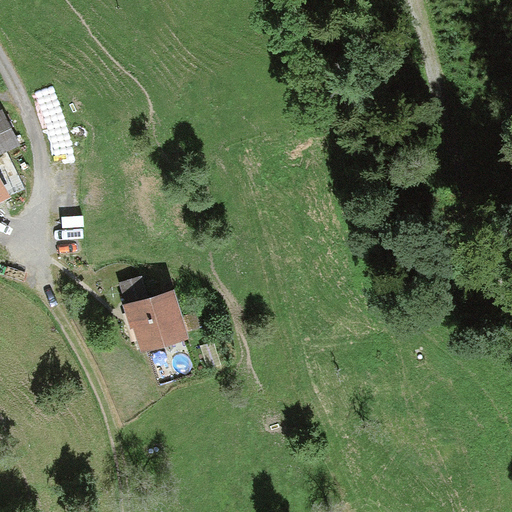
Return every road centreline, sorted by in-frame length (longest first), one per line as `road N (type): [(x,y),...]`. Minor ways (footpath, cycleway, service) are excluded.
road 1 (track): [(409,0),(476,225),(511,295)]
road 2 (track): [(34,277),(41,163),(24,105),(0,62)]
